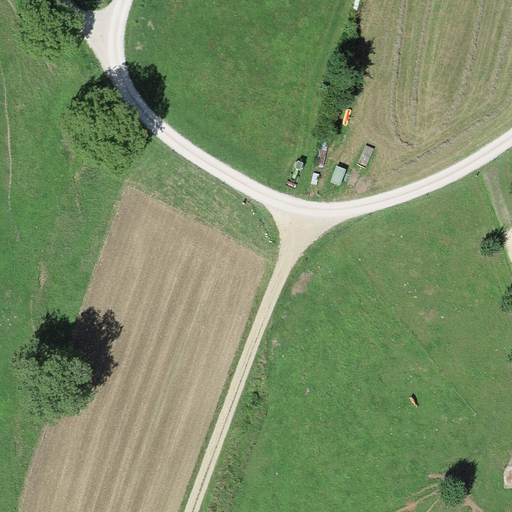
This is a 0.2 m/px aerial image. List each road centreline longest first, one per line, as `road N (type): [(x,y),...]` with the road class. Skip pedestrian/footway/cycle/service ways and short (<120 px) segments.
road 1 (track): [(57,0),(100,45),(127,103),(188,155),(296,217),(385,197),(511,136)]
road 2 (track): [(184,511),(296,217)]
